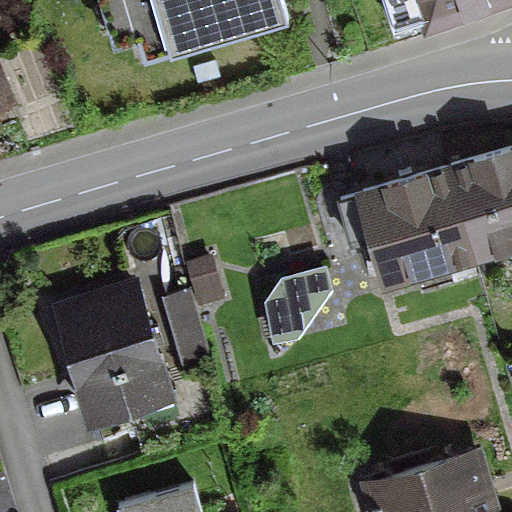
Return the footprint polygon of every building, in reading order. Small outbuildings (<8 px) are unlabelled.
[(283,15),(278,0),(122,0),(139,57),(283,15)] [(424,11),(425,16),(470,0),(382,0),(390,23),(424,11)] [(469,254),(511,241),(511,146),(445,166),(469,254)] [(383,278),(469,254),(445,166),(358,190),(358,192),(335,198),(347,241),(370,235),(383,278)] [(191,291),(211,285),(203,255),(182,261),(191,291)] [(87,415),(162,392),(130,282),(75,299),(80,317),(60,323),(87,415)] [(186,296),(165,303),(183,366),(204,360),(186,296)] [(485,511),(468,452),(367,482),(373,503),(367,505),(369,511),(485,511)] [(197,511),(188,481),(113,503),(116,511),(197,511)]
